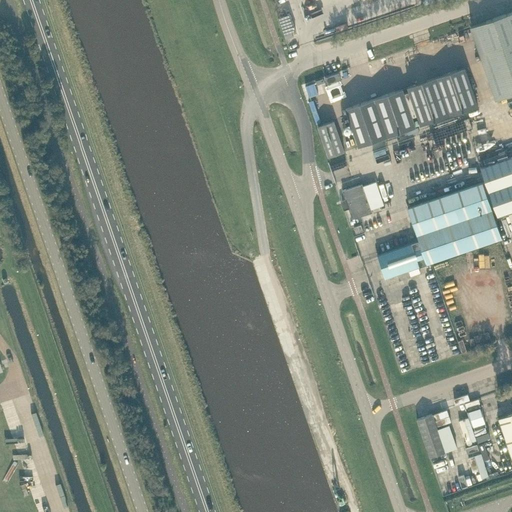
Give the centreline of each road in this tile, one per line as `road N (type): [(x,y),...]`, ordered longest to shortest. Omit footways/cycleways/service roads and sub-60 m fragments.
road 1 (primary): [(208,511),(30,0)]
road 2 (unclassified): [(143,511),(0,96)]
road 3 (unclassified): [(365,414),(247,79)]
road 4 (unclassified): [(489,0),(247,79)]
road 5 (unclassified): [(365,414),(511,363)]
